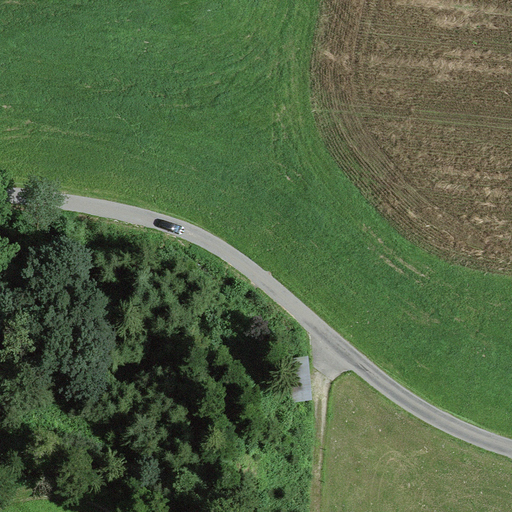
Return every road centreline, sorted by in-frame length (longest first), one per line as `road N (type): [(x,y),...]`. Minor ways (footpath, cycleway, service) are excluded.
road 1 (unclassified): [(511,451),(455,432),(393,392),(235,264),(171,233),(0,200)]
road 2 (track): [(335,345),(319,386),(313,511)]
road 3 (track): [(143,511),(101,485),(62,484),(0,501)]
